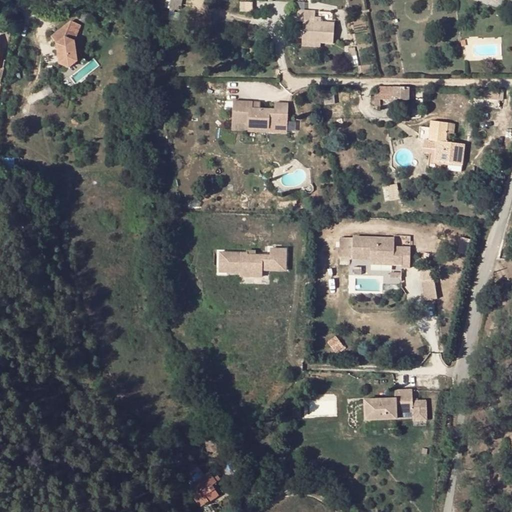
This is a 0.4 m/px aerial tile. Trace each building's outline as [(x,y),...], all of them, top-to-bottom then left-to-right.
[(166,0),(167,9),(182,9),(182,0),(166,0)] [(334,23),(321,22),(314,22),(314,19),(315,12),(295,10),(294,21),(303,22),(302,42),(320,43),(333,44),(334,23)] [(73,24),(51,40),(57,48),(59,68),(69,71),(76,66),(75,45),(82,28),(73,24)] [(155,79),(140,79),(140,90),(146,89),(145,85),(155,85),(155,79)] [(408,100),(409,87),(380,86),(380,93),(375,92),(375,106),(380,105),(380,100),(408,100)] [(499,89),(484,89),(484,99),(499,100),(499,89)] [(274,109),(260,109),(252,108),(253,102),(233,101),(232,123),(248,124),(248,128),(274,129),(275,121),(278,121),(279,121),(279,119),(288,119),(288,104),(274,103),(274,109)] [(287,129),(288,119),(279,119),(279,121),(278,121),(278,129),(287,129)] [(446,142),(448,123),(432,121),(431,129),(426,128),(425,139),(425,140),(425,148),(429,149),(437,150),(436,161),(449,163),(448,170),(461,172),(465,144),(446,142)] [(20,216),(11,218),(15,234),(24,232),(20,216)] [(353,238),(340,238),(340,257),(352,258),(353,238)] [(394,239),(353,238),(352,258),(370,258),(393,259),(393,264),(401,265),(401,267),(410,267),(410,248),(402,248),(402,250),(394,250),(394,248),(394,239)] [(270,255),(255,255),(247,255),(247,253),(220,252),(219,272),(239,273),(239,274),(247,277),(255,277),(262,274),(262,270),(270,271),(270,267),(286,267),(286,249),(270,249),(270,255)] [(421,281),(425,301),(437,299),(434,279),(421,281)] [(344,347),(336,336),(328,343),(335,353),(344,347)] [(395,399),(364,400),(365,420),(413,418),(413,421),(426,420),(426,400),(412,401),(412,390),(394,391),(395,399)] [(210,473),(189,489),(202,507),(209,502),(205,497),(215,490),(212,486),(216,483),(210,473)] [(246,476),(240,481),(246,489),(252,484),(246,476)] [(205,497),(209,502),(219,494),(215,490),(205,497)]
